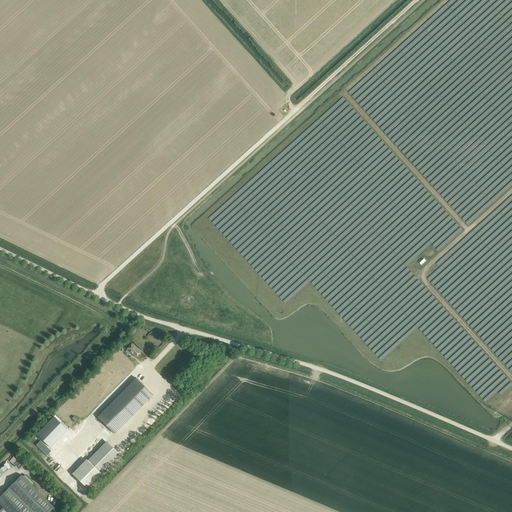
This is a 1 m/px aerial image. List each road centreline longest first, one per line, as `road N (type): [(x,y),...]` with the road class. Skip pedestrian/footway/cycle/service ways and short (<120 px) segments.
road 1 (track): [(495,441),(330,372),(144,318),(0,248)]
road 2 (track): [(96,296),(416,0)]
road 3 (track): [(511,378),(422,272),(511,190)]
road 4 (track): [(467,230),(345,93)]
